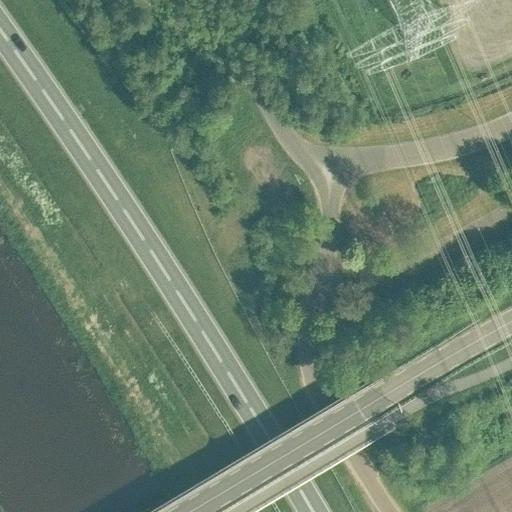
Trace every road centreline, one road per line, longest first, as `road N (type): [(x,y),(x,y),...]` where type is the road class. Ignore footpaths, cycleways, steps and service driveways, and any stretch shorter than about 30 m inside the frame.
road 1 (trunk): [(313,511),(146,239),(0,29)]
road 2 (secondary): [(180,511),(511,311)]
road 3 (unclassified): [(391,511),(335,445),(307,393),(304,330),(324,247),(327,159)]
road 4 (unclassified): [(327,159),(229,34),(170,0)]
road 5 (residential): [(327,159),(397,155),(511,120)]
